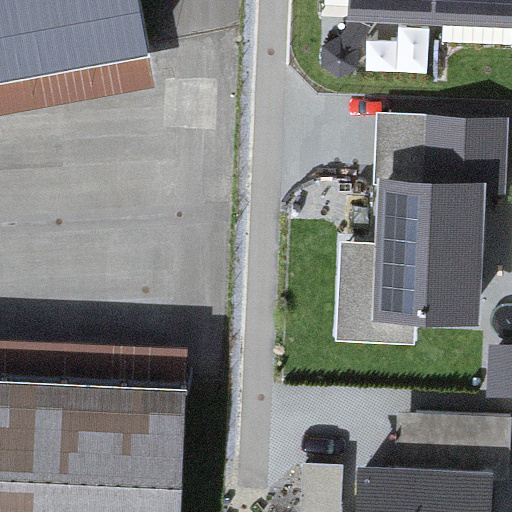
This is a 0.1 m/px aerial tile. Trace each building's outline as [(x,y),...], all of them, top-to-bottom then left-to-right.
[(151,45),(151,41),(143,0),(0,0),(0,68),(146,42),(146,46),(151,45)] [(511,0),(353,0),(353,12),(511,19),(511,0)] [(380,305),(470,309),(476,182),(496,183),(499,120),(431,117),(428,179),(386,177),(380,305)] [(511,333),(493,332),(491,380),(511,380),(511,333)] [(0,374),(0,511),(183,511),(189,383),(189,379),(184,379),(184,383),(0,374)] [(511,414),(416,409),(413,469),(365,467),(362,511),(482,511),(484,474),(508,475),(511,414)]
